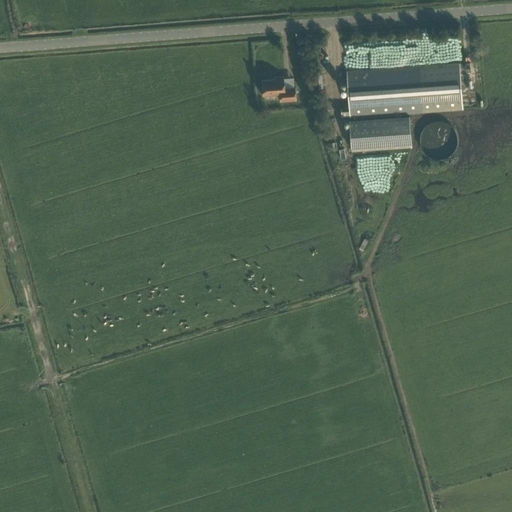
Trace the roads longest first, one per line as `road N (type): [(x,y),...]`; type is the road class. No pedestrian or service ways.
road 1 (unclassified): [(511,9),(0,48)]
road 2 (track): [(89,511),(0,202)]
